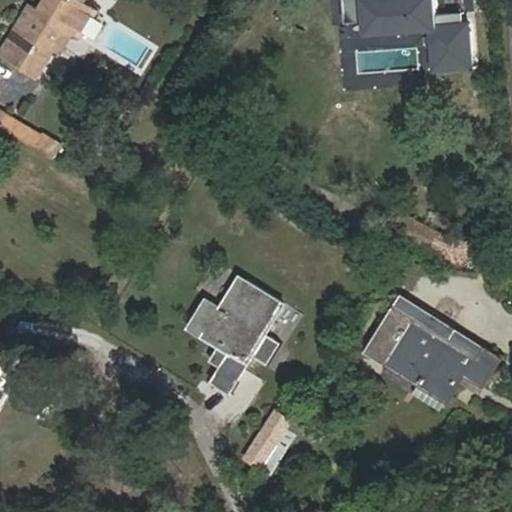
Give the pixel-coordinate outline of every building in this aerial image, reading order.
[(74,0),(47,0),(32,25),(24,21),(5,51),(39,72),(49,55),(58,61),(70,42),(80,48),(85,40),(81,37),(91,21),(95,23),(100,16),(81,4),(74,0)] [(369,17),(367,0),(344,0),(347,26),(369,24),(370,34),(394,32),(393,15),(369,17)] [(437,71),(473,68),(470,26),(465,26),(453,27),(452,15),(438,16),(436,0),(367,0),(369,17),(393,15),(394,32),(434,29),(437,71)] [(464,14),(452,15),(453,27),(465,26),(464,14)] [(134,55),(132,34),(113,36),(115,57),(134,55)] [(0,122),(35,145),(42,135),(0,108),(0,93),(1,92),(0,91),(0,122)] [(395,226),(413,237),(417,232),(437,243),(442,234),(403,212),(395,226)] [(417,232),(413,237),(448,257),(471,255),(472,265),(501,263),(500,234),(442,234),(437,243),(417,232)] [(249,362),(255,352),(268,332),(286,303),(246,278),(224,310),(210,301),(194,327),(232,351),(249,362)] [(423,380),(449,397),(463,374),(483,385),(500,358),(405,298),(372,348),(423,380)] [(290,334),(302,314),(289,305),(276,326),(290,334)] [(268,332),(255,352),(269,361),(282,341),(268,332)] [(0,408),(18,379),(9,373),(18,358),(0,346),(0,408)] [(231,390),(249,362),(232,351),(215,380),(231,390)] [(442,408),(449,397),(423,380),(416,392),(442,408)] [(287,429),(293,419),(277,408),(244,457),(261,468),(287,429)] [(296,435),(287,429),(261,468),(270,475),(296,435)]
